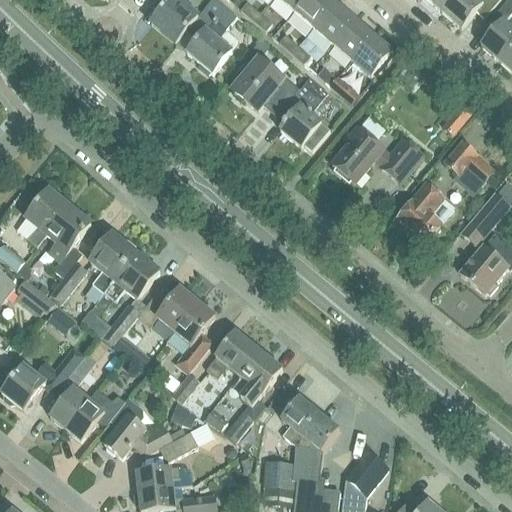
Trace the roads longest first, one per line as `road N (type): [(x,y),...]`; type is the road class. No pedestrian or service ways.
road 1 (secondary): [(0,7),(91,97),(511,454)]
road 2 (residential): [(511,508),(41,126)]
road 3 (residential): [(478,365),(325,251),(98,39)]
road 4 (residential): [(511,110),(382,0)]
